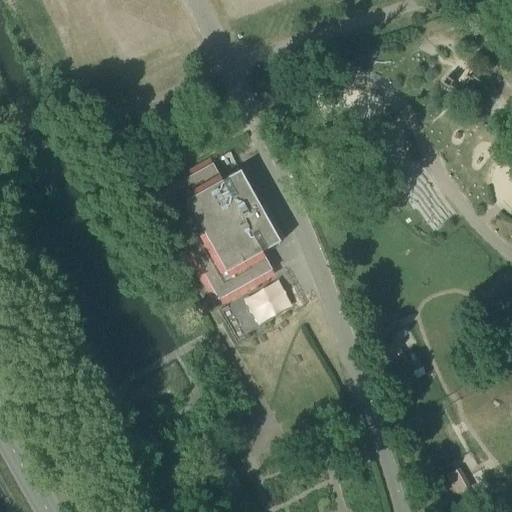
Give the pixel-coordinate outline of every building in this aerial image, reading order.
[(468,72),(464,78),(467,80),(469,81),(470,82),(472,79),(474,76),(468,72)] [(255,85),(263,100),(280,91),(272,76),(255,85)] [(451,83),(447,81),(446,80),(445,79),(441,86),(447,89),(448,88),(449,87),(451,83)] [(459,96),(469,81),(467,80),(459,94),(449,87),(448,88),(459,96)] [(159,196),(217,301),(218,301),(270,272),(263,258),(261,254),(266,251),(266,252),(279,245),(264,217),(239,173),(226,180),(226,181),(221,184),(211,166),(159,196)] [(259,324),(293,302),(277,278),(243,299),(259,324)] [(382,352),(388,362),(397,356),(392,347),(382,352)] [(455,473),(447,478),(457,496),(465,491),(460,482),(455,473)]
